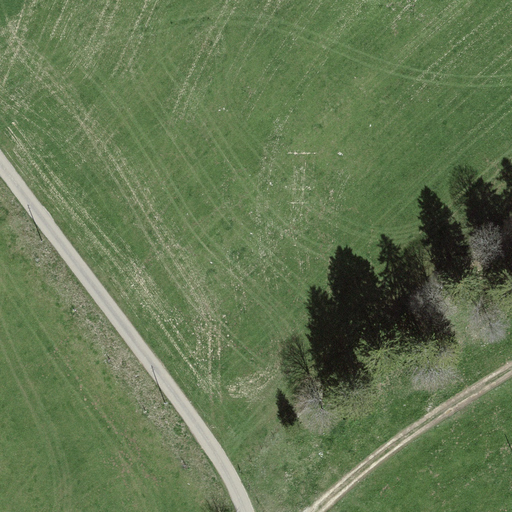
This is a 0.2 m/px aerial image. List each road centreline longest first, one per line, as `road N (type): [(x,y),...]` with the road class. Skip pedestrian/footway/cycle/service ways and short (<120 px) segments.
road 1 (unclassified): [(242,511),(194,421),(0,164)]
road 2 (track): [(320,511),(367,467),(511,371)]
